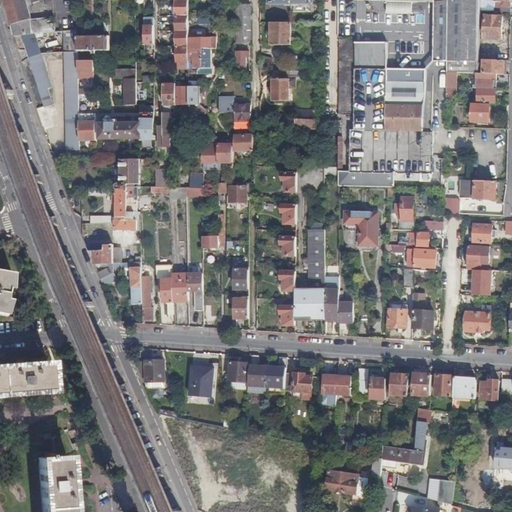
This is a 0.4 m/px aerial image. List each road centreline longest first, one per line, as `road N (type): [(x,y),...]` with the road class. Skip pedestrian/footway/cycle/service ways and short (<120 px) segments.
road 1 (residential): [(113,335),(511,359)]
road 2 (residential): [(66,339),(138,511)]
road 3 (residential): [(56,204),(0,36)]
road 4 (unknown): [(187,511),(125,363)]
road 5 (residential): [(113,335),(56,204)]
road 6 (residential): [(18,220),(66,339)]
